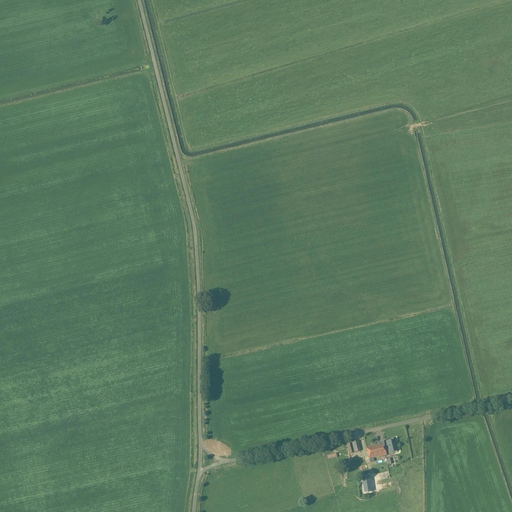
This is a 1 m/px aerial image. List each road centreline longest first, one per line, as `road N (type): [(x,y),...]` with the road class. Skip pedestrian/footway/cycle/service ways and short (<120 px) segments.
road 1 (unclassified): [(200,440),(194,228),(138,0)]
road 2 (unclassified): [(511,398),(227,460)]
